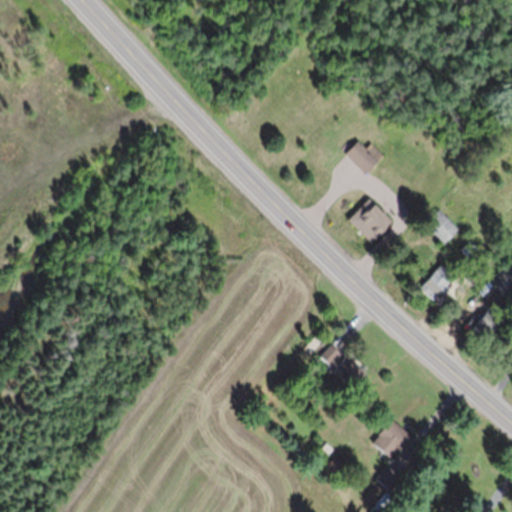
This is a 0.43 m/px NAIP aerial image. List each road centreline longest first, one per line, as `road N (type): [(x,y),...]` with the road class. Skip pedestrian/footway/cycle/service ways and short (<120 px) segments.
road 1 (secondary): [(511,424),(201,127),(86,0)]
road 2 (residential): [(139,58),(73,94),(0,203)]
